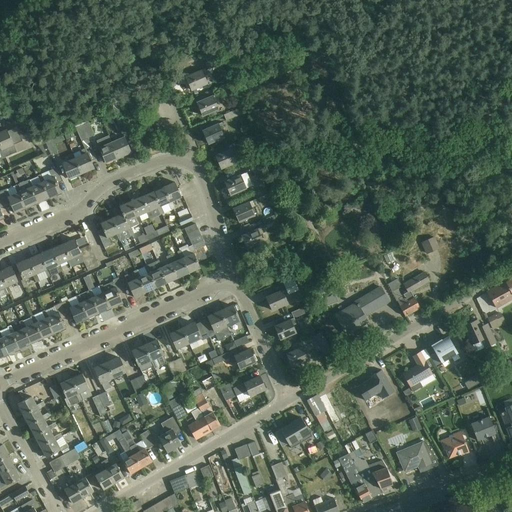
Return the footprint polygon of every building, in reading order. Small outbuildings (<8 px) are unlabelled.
[(208,69),(213,67),(224,62),(222,56),(206,63),(208,69)] [(311,61),(314,68),(322,65),(319,58),(311,61)] [(192,90),(201,86),(207,84),(204,76),(208,75),(205,69),(186,77),(192,90)] [(230,82),(219,87),(221,93),(233,88),(230,82)] [(203,116),(212,112),(218,109),(215,102),(219,100),(216,95),(197,103),(203,116)] [(240,108),(228,113),(224,115),(226,121),(243,114),(240,108)] [(119,109),(113,112),(120,129),(127,126),(119,109)] [(89,123),(82,126),(88,138),(94,135),(89,123)] [(208,144),(218,140),(223,137),(220,130),(224,128),(222,123),(203,131),(208,144)] [(82,126),(76,129),(82,141),(88,138),(82,126)] [(0,151),(4,158),(17,152),(14,145),(23,141),(18,128),(8,132),(7,130),(0,132),(0,145),(2,150),(0,151)] [(58,152),(55,145),(65,140),(63,135),(52,139),(46,142),(52,155),(58,152)] [(118,158),(112,143),(109,135),(97,141),(106,163),(118,158)] [(248,135),(237,140),(240,146),(251,141),(248,135)] [(79,151),(73,154),(75,159),(82,174),(94,168),(91,161),(97,159),(88,138),(82,141),(85,149),(79,151)] [(112,143),(118,158),(131,152),(124,138),(112,143)] [(234,147),(225,152),(216,156),(221,169),(237,162),(234,155),(237,154),(234,147)] [(75,159),(63,165),(65,170),(69,179),(82,174),(75,159)] [(258,161),(246,166),(249,172),(260,167),(258,161)] [(18,177),(24,173),(21,168),(14,171),(18,177)] [(49,171),(41,174),(45,181),(43,182),(50,198),(61,193),(58,184),(63,181),(59,172),(57,168),(53,169),(49,171)] [(38,176),(30,179),(33,186),(31,187),(38,203),(50,198),(43,182),(45,181),(41,174),(38,176)] [(231,195),(252,186),(249,179),(246,180),(244,174),(225,182),(231,195)] [(26,180),(18,184),(22,191),(20,192),(26,208),(38,203),(31,187),(33,186),(30,179),(26,181),(26,180)] [(175,182),(163,187),(170,202),(168,203),(171,210),(172,210),(175,208),(172,201),(182,197),(175,182)] [(7,189),(0,192),(0,193),(5,206),(11,204),(15,213),(26,208),(20,192),(22,191),(18,184),(15,186),(18,193),(10,196),(7,189)] [(163,187),(152,192),(159,207),(157,208),(160,215),(164,214),(171,210),(168,203),(170,202),(163,187)] [(266,189),(254,193),(257,199),(268,194),(266,189)] [(152,192),(141,197),(148,212),(146,213),(149,220),(160,215),(157,208),(159,207),(152,192)] [(141,197),(130,202),(136,217),(135,218),(138,225),(142,223),(138,216),(146,213),(148,212),(141,197)] [(45,201),(38,204),(41,211),(48,209),(45,201)] [(239,222),(248,218),(254,215),(251,208),(255,207),(252,201),(233,209),(239,222)] [(130,202),(119,206),(123,214),(129,229),(127,230),(130,237),(134,235),(131,228),(138,225),(135,218),(136,217),(130,202)] [(123,214),(111,219),(118,234),(116,234),(119,242),(123,240),(120,233),(127,230),(129,229),(123,214)] [(178,219),(181,226),(194,221),(191,214),(178,219)] [(274,215),(263,220),(266,226),(277,221),(274,215)] [(103,229),(98,232),(105,248),(112,244),(109,237),(116,234),(118,234),(111,219),(101,223),(103,229)] [(187,228),(185,229),(188,236),(199,231),(196,224),(187,228)] [(156,231),(158,236),(169,231),(167,226),(156,231)] [(248,249),(257,245),(263,242),(260,235),(264,234),(261,228),(242,236),(248,249)] [(159,237),(158,236),(156,231),(145,236),(148,242),(159,237)] [(199,231),(188,236),(190,241),(201,236),(199,231)] [(201,236),(190,241),(192,246),(204,241),(201,236)] [(434,237),(423,242),(428,254),(439,249),(434,237)] [(75,239),(63,244),(70,260),(73,267),(84,262),(84,261),(81,255),(92,250),(90,245),(79,250),(75,239)] [(204,241),(192,246),(195,252),(206,246),(204,241)] [(63,244),(51,249),(58,265),(56,266),(60,273),(63,271),(71,268),(73,267),(70,260),(63,244)] [(138,249),(141,254),(141,255),(152,250),(149,244),(138,249)] [(188,247),(180,251),(184,258),(182,259),(189,273),(201,268),(198,262),(196,257),(194,254),(195,253),(195,252),(192,246),(188,247)] [(195,253),(194,254),(196,257),(208,252),(206,246),(195,252),(195,253)] [(51,249),(40,254),(46,270),(44,271),(48,278),(52,276),(60,273),(56,266),(58,265),(51,249)] [(141,254),(138,249),(128,254),(131,259),(141,254)] [(92,250),(81,255),(84,261),(95,256),(92,250)] [(173,263),(171,264),(178,278),(189,273),(182,259),(184,258),(180,251),(177,252),(180,259),(173,263)] [(208,252),(196,257),(198,262),(211,257),(208,252)] [(40,254),(28,259),(35,275),(33,276),(36,283),(40,281),(48,278),(44,271),(46,270),(40,254)] [(95,256),(84,261),(84,262),(86,266),(97,261),(95,256)] [(162,268),(160,269),(166,283),(178,278),(171,264),(173,263),(170,256),(166,257),(169,264),(163,267),(162,268)] [(28,259),(16,264),(23,279),(21,280),(24,288),(28,286),(25,279),(33,276),(35,275),(28,259)] [(155,262),(148,265),(151,273),(149,274),(156,288),(166,283),(160,269),(162,268),(163,267),(159,260),(157,261),(155,262)] [(97,261),(86,266),(88,271),(99,267),(97,261)] [(139,278),(138,279),(145,293),(156,288),(149,274),(151,273),(148,265),(146,266),(144,267),(147,275),(139,278)] [(12,266),(0,271),(0,272),(6,287),(4,288),(8,295),(12,293),(8,286),(18,282),(12,266)] [(136,279),(128,283),(130,289),(134,298),(145,293),(138,279),(139,278),(136,271),(134,272),(137,279),(136,279)] [(404,284),(408,292),(411,292),(430,282),(424,273),(404,284)] [(113,280),(113,282),(103,286),(106,291),(104,292),(111,308),(123,303),(119,294),(125,291),(118,277),(113,280)] [(284,296),(288,295),(299,290),(294,279),(285,283),(288,288),(266,297),(272,310),(287,304),(284,296)] [(392,283),(388,285),(390,289),(393,293),(397,290),(402,287),(398,280),(392,283)] [(494,309),(511,298),(511,293),(505,282),(485,293),(494,309)] [(106,291),(103,286),(102,285),(91,290),(95,297),(93,297),(100,313),(111,308),(104,292),(106,291)] [(387,301),(389,300),(384,292),(381,287),(379,288),(355,302),(356,303),(335,316),(347,335),(361,326),(360,325),(364,322),(365,324),(368,322),(364,315),(382,304),(382,303),(387,300),(387,301)] [(95,297),(91,290),(88,291),(91,298),(83,302),(81,303),(88,318),(100,313),(93,297),(95,297)] [(402,299),(398,302),(406,316),(420,308),(411,292),(408,292),(403,295),(405,297),(402,299)] [(76,324),(88,318),(81,303),(83,302),(80,295),(76,296),(79,303),(71,307),(68,300),(61,303),(67,317),(72,314),(76,324)] [(330,297),(324,299),(326,306),(333,304),(330,297)] [(62,319),(67,317),(61,303),(54,306),(57,314),(49,317),(47,318),(54,333),(66,328),(62,319)] [(233,306),(221,311),(227,326),(230,325),(239,321),(236,314),(237,314),(236,312),(235,312),(233,307),(233,306)] [(297,324),(295,319),(306,313),(304,307),(291,313),(294,318),(275,327),(280,340),(297,333),(294,326),(297,324)] [(498,309),(485,315),(492,329),(505,323),(498,309)] [(43,339),(54,333),(47,318),(49,317),(46,310),(42,312),(45,319),(38,322),(36,323),(43,339)] [(221,311),(208,317),(212,326),(215,332),(218,339),(230,333),(227,326),(221,311)] [(36,323),(38,322),(34,315),(31,317),(34,324),(26,327),(24,328),(31,344),(43,339),(36,323)] [(484,351),(497,344),(483,317),(461,327),(472,348),(480,343),(484,351)] [(20,349),(31,344),(24,328),(26,327),(23,320),(19,322),(22,329),(15,332),(13,333),(20,349)] [(201,338),(199,332),(195,323),(183,329),(189,343),(201,338)] [(8,354),(20,349),(13,333),(15,332),(11,326),(8,327),(8,328),(0,331),(3,337),(1,339),(8,354)] [(177,349),(189,343),(183,329),(170,334),(177,349)] [(0,357),(8,354),(1,339),(3,337),(0,331),(0,357)] [(237,348),(240,347),(249,343),(247,336),(235,341),(237,348)] [(305,353),(309,351),(320,346),(324,355),(331,352),(324,338),(315,342),(313,336),(310,337),(301,341),(304,347),(287,354),(292,367),(308,360),(305,353)] [(439,364),(456,355),(447,338),(430,347),(439,364)] [(157,340),(145,346),(151,360),(154,366),(155,368),(167,362),(163,355),(161,349),(157,340)] [(145,346),(133,351),(137,360),(139,366),(142,371),(154,366),(151,360),(145,346)] [(235,349),(225,354),(220,356),(218,357),(212,359),(212,360),(205,363),(208,368),(231,358),(233,363),(237,362),(240,369),(256,362),(250,349),(237,355),(235,349)] [(215,350),(209,353),(212,360),(212,359),(218,357),(215,350)] [(410,389),(432,376),(419,352),(411,356),(416,366),(402,374),(410,389)] [(107,363),(113,377),(125,372),(119,357),(107,363)] [(181,358),(174,361),(180,374),(187,371),(181,358)] [(174,377),(180,374),(174,361),(169,364),(174,377)] [(107,380),(113,377),(107,363),(95,368),(99,378),(101,383),(105,390),(111,387),(107,380)] [(316,377),(325,372),(322,367),(313,372),(316,377)] [(89,388),(87,383),(83,374),(71,379),(81,401),(83,400),(92,396),(89,388)] [(143,375),(137,378),(142,391),(149,388),(159,383),(158,380),(148,385),(143,375)] [(476,375),(464,382),(468,389),(480,382),(476,375)] [(239,379),(231,383),(220,388),(222,394),(223,396),(226,401),(248,390),(250,396),(266,389),(260,376),(241,385),(239,379)] [(367,407),(394,394),(385,376),(359,388),(367,407)] [(136,394),(142,391),(137,378),(130,381),(136,394)] [(68,407),(81,401),(71,379),(60,384),(67,398),(65,399),(68,407)] [(55,385),(50,388),(55,399),(60,396),(55,385)] [(200,389),(191,393),(194,398),(196,401),(199,408),(201,411),(212,430),(221,425),(216,417),(202,393),(200,389)] [(172,390),(166,394),(169,400),(176,396),(172,390)] [(104,408),(105,407),(111,405),(105,392),(99,395),(104,408)] [(142,392),(135,396),(136,396),(138,401),(145,398),(142,392)] [(333,428),(316,394),(306,399),(323,433),(333,428)] [(104,408),(99,395),(92,398),(100,416),(107,413),(104,408)] [(38,407),(39,409),(46,405),(44,402),(37,405),(32,397),(18,404),(23,415),(38,407)] [(186,415),(177,398),(168,402),(177,420),(186,415)] [(197,406),(192,398),(182,403),(187,412),(197,406)] [(508,437),(511,435),(511,402),(497,408),(508,437)] [(42,416),(39,409),(38,407),(23,415),(29,425),(43,418),(44,419),(51,415),(49,412),(42,416)] [(196,421),(189,426),(192,431),(197,439),(212,430),(201,411),(199,408),(192,412),(191,412),(196,421)] [(119,418),(122,424),(132,420),(129,413),(119,418)] [(477,441),(495,433),(487,414),(469,422),(477,441)] [(302,441),(311,435),(300,416),(291,421),(302,441)] [(416,416),(408,419),(413,431),(421,428),(416,416)] [(159,437),(163,444),(168,452),(181,445),(175,434),(181,431),(173,417),(161,424),(166,433),(159,437)] [(43,418),(29,425),(35,436),(49,428),(50,430),(57,426),(55,423),(48,426),(44,419),(43,418)] [(302,441),(291,421),(279,428),(291,447),(302,441)] [(54,437),(50,430),(49,428),(35,436),(41,447),(55,439),(56,440),(63,437),(61,433),(54,437)] [(332,430),(325,433),(328,439),(335,435),(332,430)] [(446,459),(468,452),(460,430),(439,437),(446,459)] [(135,444),(130,448),(142,468),(153,461),(148,453),(145,448),(147,447),(148,448),(156,444),(148,431),(141,435),(143,440),(135,444)] [(47,458),(55,453),(61,450),(62,452),(69,448),(66,444),(63,437),(56,440),(55,439),(41,447),(47,458)] [(131,474),(142,468),(130,448),(127,443),(126,440),(124,438),(119,441),(128,458),(123,461),(131,474)] [(132,439),(127,443),(130,448),(135,444),(132,439)] [(418,469),(436,461),(424,439),(395,451),(404,471),(417,466),(418,469)] [(234,447),(237,457),(251,452),(252,456),(259,453),(255,440),(234,447)] [(84,441),(74,447),(75,449),(78,453),(87,448),(84,441)] [(0,460),(8,456),(2,444),(0,445),(0,460)] [(75,449),(65,454),(61,456),(66,466),(70,464),(80,458),(78,453),(75,449)] [(358,449),(348,454),(371,497),(381,491),(380,489),(370,471),(358,449)] [(338,459),(362,502),(371,497),(348,454),(338,459)] [(14,466),(8,456),(0,460),(0,471),(1,474),(14,466)] [(66,466),(61,456),(50,463),(55,472),(66,466)] [(242,496),(249,494),(239,457),(231,459),(242,496)] [(107,459),(101,462),(114,484),(124,478),(119,469),(116,463),(111,466),(107,459)] [(104,490),(114,484),(101,462),(98,464),(102,471),(95,475),(104,490)] [(276,479),(286,475),(281,462),(270,466),(276,479)] [(380,489),(393,483),(385,464),(370,471),(380,489)] [(199,468),(203,478),(212,475),(208,465),(199,468)] [(20,478),(14,466),(1,474),(7,485),(20,478)] [(325,469),(319,474),(326,482),(332,476),(325,469)] [(195,470),(169,481),(175,493),(200,482),(195,470)] [(258,471),(251,473),(254,486),(261,485),(258,471)] [(73,504),(84,497),(75,483),(76,482),(73,476),(66,479),(70,486),(64,490),(73,504)] [(75,483),(84,497),(94,491),(86,477),(76,482),(75,483)] [(16,501),(21,499),(29,494),(25,486),(17,491),(12,494),(16,501)] [(269,493),(274,508),(284,505),(279,490),(269,493)] [(315,511),(338,511),(330,491),(310,500),(315,511)] [(142,511),(175,511),(173,505),(178,503),(175,495),(141,509),(142,511)] [(244,499),(248,511),(254,511),(264,509),(261,498),(253,501),(251,496),(244,499)] [(221,511),(224,511),(225,511),(224,511),(237,511),(231,497),(218,503),(221,511)] [(293,511),(309,511),(304,499),(290,505),(293,511)] [(25,511),(36,511),(34,508),(36,507),(32,500),(28,502),(32,508),(26,511),(25,511)]
